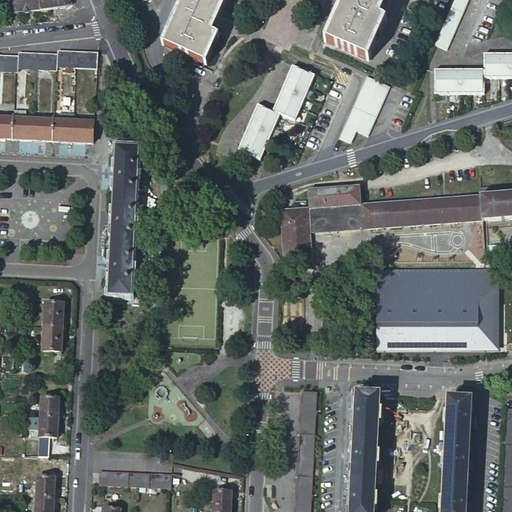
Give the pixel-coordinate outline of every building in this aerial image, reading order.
[(9,0),(12,13),(56,9),(67,8),(71,1),(70,0),(9,0)] [(123,0),(128,11),(152,0),(123,0)] [(184,0),(163,46),(208,67),(221,40),(213,37),(230,0),(184,0)] [(341,0),(323,41),(368,62),(386,22),(379,19),(387,0),(341,0)] [(468,0),(454,0),(436,50),(448,55),(468,0)] [(77,67),(78,52),(58,52),(57,56),(57,66),(77,67)] [(98,53),(78,52),(77,67),(97,68),(98,53)] [(36,69),(37,55),(19,54),(19,58),(18,68),(36,69)] [(57,66),(57,56),(37,55),(36,69),(56,70),(57,70),(57,66)] [(0,71),(16,72),(18,72),(18,68),(19,58),(0,56),(0,71)] [(511,57),(486,58),(486,74),(436,75),(436,100),(486,98),(486,82),(511,81),(511,57)] [(296,122),(314,77),(291,67),(273,113),(257,106),(238,152),(261,162),(280,116),(296,122)] [(370,138),(392,89),(368,79),(341,140),(353,145),(358,133),(370,138)] [(0,139),(13,140),(14,118),(0,117),(0,139)] [(34,119),(14,118),(13,140),(33,141),(34,119)] [(52,142),(53,120),(34,119),(33,141),(52,142)] [(72,143),(74,121),(53,120),(52,142),(72,143)] [(94,122),(74,121),(72,143),(92,144),(94,122)] [(131,298),(138,150),(116,149),(115,172),(113,172),(113,181),(114,182),(112,219),(111,219),(111,228),(112,228),(110,264),(109,264),(109,274),(110,274),(109,297),(131,298)] [(285,271),(313,269),(310,234),(484,224),(484,223),(511,220),(511,186),(480,188),(481,197),(361,205),(360,187),(309,191),(310,209),(281,211),(285,271)] [(405,334),(483,333),(482,285),(461,285),(461,276),(382,277),(383,353),(406,352),(405,334)] [(43,328),(62,329),(63,305),(45,304),(43,328)] [(60,353),(62,329),(43,328),(42,352),(60,353)] [(309,511),(316,393),(302,393),(295,511),(309,511)] [(40,394),(39,417),(49,418),(57,418),(57,419),(58,395),(40,394)] [(373,511),(380,397),(356,396),(355,413),(355,422),(353,455),(353,464),(351,497),(351,507),(350,511),(373,511)] [(470,418),(471,401),(449,400),(442,511),(465,511),(466,503),(467,470),(468,460),(470,427),(470,418)] [(511,511),(511,410),(506,410),(501,511),(511,511)] [(49,418),(39,417),(38,442),(56,443),(57,419),(57,418),(49,418)] [(171,490),(171,476),(100,473),(99,486),(171,490)] [(35,497),(53,499),(54,475),(36,474),(35,497)] [(212,511),(229,511),(230,497),(223,497),(223,493),(214,492),(212,511)] [(52,511),(53,499),(35,497),(34,511),(52,511)]
